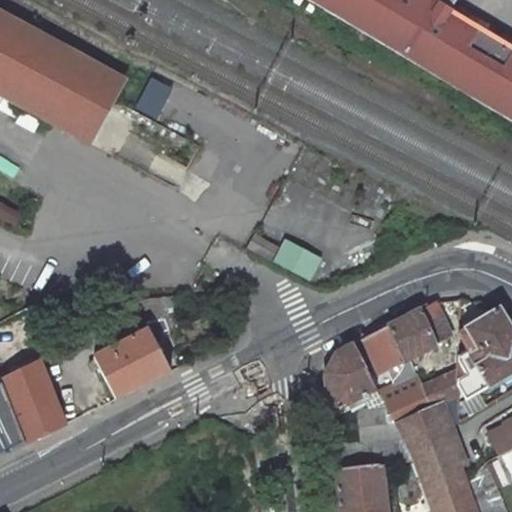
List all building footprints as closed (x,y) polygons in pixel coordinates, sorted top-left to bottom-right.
[(457,0),(302,0),(511,125),(511,50),(450,13),(457,0)] [(0,93),(85,139),(119,76),(0,11),(0,93)] [(270,262),(307,279),(317,256),(280,239),(270,262)] [(49,334),(94,330),(93,306),(47,310),(49,334)] [(439,307),(390,330),(405,365),(442,347),(450,343),(439,307)] [(467,406),(511,379),(511,335),(500,315),(459,339),(469,358),(459,365),(458,391),(467,406)] [(0,353),(17,345),(10,327),(0,331),(0,353)] [(157,327),(96,357),(99,365),(116,400),(172,372),(159,346),(165,342),(157,327)] [(390,330),(363,343),(379,378),(405,365),(390,330)] [(446,380),(420,391),(432,414),(437,412),(458,401),(458,391),(459,365),(459,339),(450,343),(442,347),(446,380)] [(379,394),(356,347),(340,354),(329,377),(333,416),(372,398),(379,413),(360,420),(361,452),(338,454),(340,472),(384,469),(412,468),(395,432),(379,400),(376,395),(379,394)] [(99,365),(96,357),(90,360),(93,369),(99,365)] [(66,425),(41,364),(1,382),(27,444),(66,425)] [(0,457),(27,444),(1,382),(0,380),(0,457)] [(395,432),(432,414),(420,391),(416,383),(379,400),(395,432)] [(412,468),(429,511),(476,511),(471,498),(437,412),(432,414),(395,432),(412,468)] [(500,463),(511,456),(511,445),(505,432),(489,441),(500,463)] [(496,465),(508,492),(511,490),(511,456),(500,463),(496,465)] [(343,511),(389,511),(384,469),(340,472),(343,511)] [(503,511),(499,499),(485,504),(482,494),(471,498),(476,511),(503,511)]
